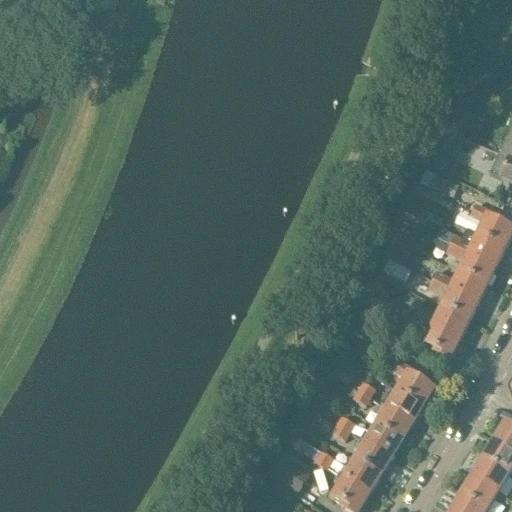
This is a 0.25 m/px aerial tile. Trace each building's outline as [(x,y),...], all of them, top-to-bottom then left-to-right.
[(511,132),(500,158),(509,162),(500,182),(511,187),(511,132)] [(436,152),(428,168),(448,177),(455,161),(451,159),(436,152)] [(454,201),(459,188),(436,178),(430,191),(454,201)] [(477,238),(506,252),(511,239),(511,232),(496,224),(498,219),(475,208),(470,218),(483,224),(477,238)] [(407,228),(401,239),(420,249),(426,237),(414,232),(407,228)] [(466,233),(461,243),(455,239),(450,248),(497,271),(506,252),(477,238),(466,233)] [(398,243),(384,272),(399,279),(413,251),(398,243)] [(458,276),(487,290),(497,271),(450,248),(446,256),(464,265),(458,276)] [(437,275),(432,286),(478,308),(487,290),(458,276),(454,283),(437,275)] [(430,305),(441,310),(470,324),(478,308),(432,286),(429,294),(434,296),(430,305)] [(372,299),(365,315),(376,320),(383,304),(372,299)] [(420,312),(416,321),(461,343),(470,324),(441,310),(437,319),(420,312)] [(461,343),(416,321),(411,330),(428,337),(423,348),(435,354),(433,357),(436,359),(436,360),(446,364),(450,366),(461,343)] [(396,394),(424,411),(435,393),(417,382),(420,378),(398,364),(392,374),(404,382),(396,394)] [(358,396),(371,403),(377,394),(358,383),(353,392),(358,395),(358,396)] [(386,400),(381,409),(413,428),(424,411),(396,394),(391,403),(386,400)] [(371,403),(358,396),(353,404),(366,412),(371,403)] [(375,418),(380,421),(375,429),(403,445),(413,428),(381,409),(375,418)] [(338,429),(351,437),(356,429),(343,421),(338,429)] [(511,429),(505,425),(494,443),(511,454),(511,429)] [(346,445),(351,437),(338,429),(333,437),(346,445)] [(365,435),(360,443),(392,462),(403,445),(375,429),(370,437),(365,435)] [(293,450),(294,450),(316,464),(314,467),(327,475),(334,463),(321,455),(298,441),(293,450)] [(355,452),(359,455),(354,463),(382,479),(392,462),(360,443),(355,452)] [(511,454),(494,443),(483,461),(509,478),(511,473),(511,454)] [(509,478),(483,461),(472,479),(499,496),(509,478)] [(311,478),(286,462),(273,485),(296,501),(311,478)] [(344,469),(339,477),(371,497),(382,479),(354,463),(349,472),(344,469)] [(334,486),(338,489),(331,501),(343,508),(341,511),(362,511),(371,497),(339,477),(334,486)] [(488,511),(499,496),(472,479),(460,498),(483,511),(488,511)] [(483,511),(460,498),(451,511),(483,511)]
